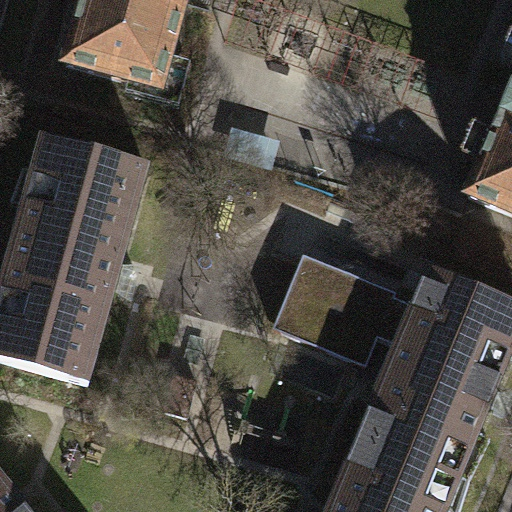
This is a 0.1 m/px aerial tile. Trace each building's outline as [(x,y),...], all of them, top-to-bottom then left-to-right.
[(162,92),(187,0),(81,0),(63,64),(162,92)] [(511,89),(467,199),(511,216),(511,89)] [(0,362),(91,387),(147,173),(51,147),(0,341),(0,362)] [(511,324),(511,310),(426,275),(412,308),(392,300),(394,296),(302,258),(272,332),(365,370),(377,341),(395,349),(357,441),(447,478),(465,434),(478,439),(495,398),(510,362),(498,357),(511,324)] [(196,383),(172,377),(163,413),(187,419),(196,383)] [(447,478),(357,441),(328,511),(439,511),(434,510),(447,478)] [(25,511),(0,481),(0,511),(25,511)]
